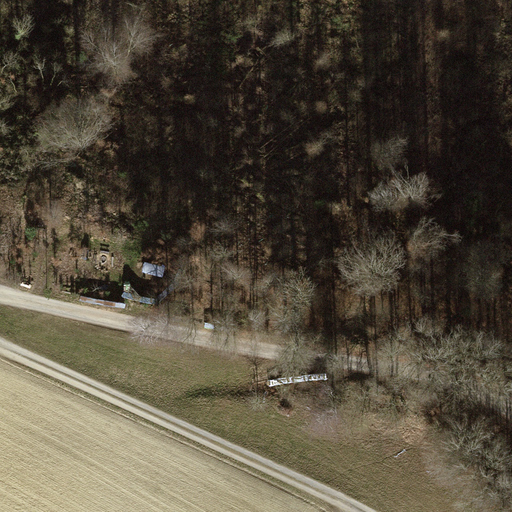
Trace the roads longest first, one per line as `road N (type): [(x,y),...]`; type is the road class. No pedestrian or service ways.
road 1 (track): [(0,292),(397,379),(511,424)]
road 2 (track): [(0,344),(357,511)]
